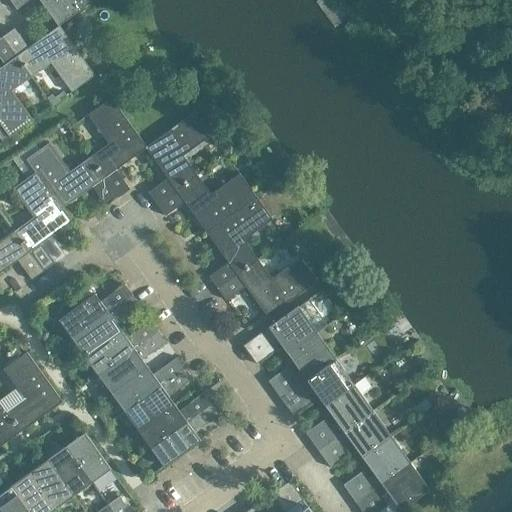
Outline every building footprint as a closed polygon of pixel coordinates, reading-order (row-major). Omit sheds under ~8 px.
[(95,0),(10,0),(17,10),(30,0),(39,0),(59,26),(60,25),(95,0)] [(96,75),(60,25),(59,26),(29,48),(15,28),(3,37),(32,77),(51,63),(72,92),(96,75)] [(13,91),(32,77),(3,37),(0,39),(0,57),(5,65),(0,68),(0,123),(0,124),(10,137),(33,120),(13,91)] [(181,155),(212,134),(196,112),(147,147),(112,98),(90,114),(112,144),(91,159),(119,198),(131,189),(117,170),(147,148),(168,178),(149,192),(157,204),(196,176),(181,155)] [(10,137),(0,124),(0,137),(3,142),(10,137)] [(119,198),(91,159),(70,174),(48,144),(26,159),(36,172),(62,209),(63,208),(93,187),(107,206),(119,198)] [(36,172),(26,159),(20,164),(30,177),(36,172)] [(42,243),(72,221),(63,208),(62,209),(36,172),(30,177),(15,187),(37,218),(16,233),(44,271),(56,263),(42,243)] [(207,232),(257,196),(241,175),(211,197),(196,176),(157,204),(166,216),(185,202),(207,232)] [(257,261),(241,240),(272,218),(257,196),(207,232),(229,262),(210,277),(218,288),(257,261)] [(44,271),(16,233),(0,244),(0,273),(18,260),(32,280),(44,271)] [(268,317),(318,281),(302,259),(271,281),(257,261),(218,288),(227,300),(246,286),(268,317)] [(73,338),(133,295),(125,284),(101,302),(95,294),(59,320),(73,338)] [(122,331),(117,323),(141,306),(133,295),(73,338),(86,357),(122,331)] [(318,333),(298,306),(269,327),(288,354),(318,333)] [(99,375),(159,331),(151,321),(127,338),(122,331),(86,357),(99,375)] [(148,367),(143,360),(167,342),(159,331),(99,375),(112,393),(148,367)] [(276,350),(263,332),(243,345),(256,364),(276,350)] [(336,359),(318,333),(288,354),(307,380),(336,359)] [(63,402),(27,352),(5,368),(27,398),(7,413),(6,413),(20,433),(63,402)] [(125,411),(185,368),(178,357),(154,374),(148,367),(112,393),(125,411)] [(355,385),(336,359),(307,380),(326,406),(355,385)] [(301,384),(288,367),(269,381),(281,398),(301,384)] [(175,404),(169,396),(193,379),(185,368),(125,411),(138,430),(175,404)] [(313,402),(301,384),(281,398),(294,416),(313,402)] [(374,411),(355,385),(326,406),(344,432),(374,411)] [(151,448),(212,404),(204,394),(180,411),(175,404),(138,430),(151,448)] [(0,447),(20,433),(6,413),(7,413),(0,402),(0,447)] [(201,440),(195,433),(219,415),(212,404),(151,448),(165,467),(201,440)] [(392,437),(374,411),(344,432),(363,458),(392,437)] [(338,436),(325,419),(306,433),(319,450),(338,436)] [(111,469),(85,433),(66,446),(92,482),(111,469)] [(351,454),(338,436),(319,450),(331,468),(351,454)] [(411,463),(393,437),(392,437),(363,458),(382,484),(411,463)] [(92,482),(66,446),(48,459),(74,495),(92,482)] [(74,495),(48,459),(30,472),(56,509),(74,495)] [(430,490),(411,463),(382,484),(401,511),(430,490)] [(375,488),(363,471),(344,485),(356,502),(375,488)] [(51,511),(56,509),(30,472),(12,485),(30,511),(51,511)] [(286,511),(304,500),(290,480),(271,493),(284,511),(286,511)] [(30,511),(12,485),(0,493),(0,507),(3,511),(30,511)] [(379,511),(388,506),(375,488),(356,502),(363,511),(379,511)] [(131,511),(120,496),(108,505),(113,511),(131,511)]
